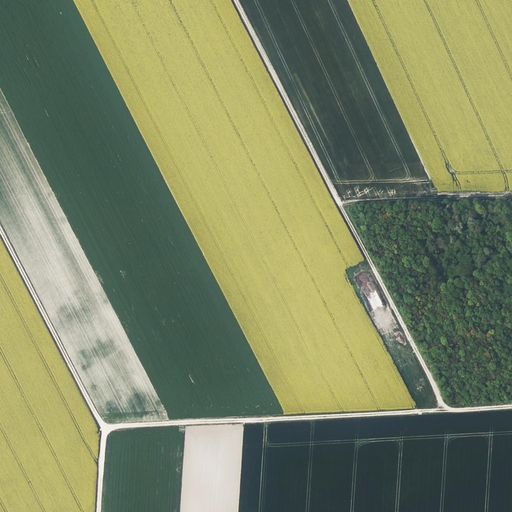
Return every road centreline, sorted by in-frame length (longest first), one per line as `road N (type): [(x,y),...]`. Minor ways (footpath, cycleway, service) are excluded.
road 1 (track): [(445,406),(235,0)]
road 2 (track): [(103,428),(511,403)]
road 3 (track): [(0,229),(103,428),(97,511)]
